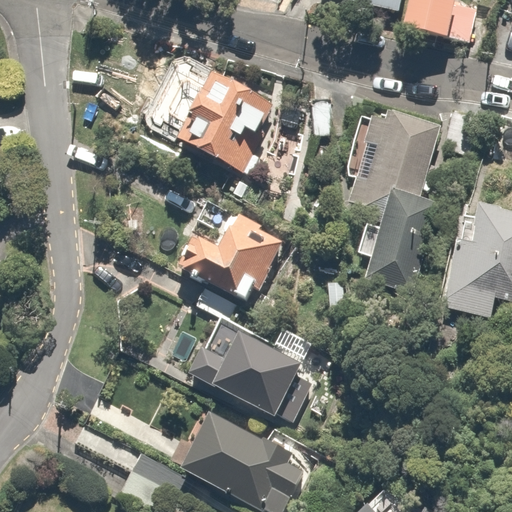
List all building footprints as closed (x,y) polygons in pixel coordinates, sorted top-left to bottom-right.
[(199,8),(169,0),(127,0),(120,27),(188,47),(199,8)] [(405,0),(337,0),(402,14),(405,0)] [(473,0),(411,0),(405,24),(469,42),(480,2),(473,0)] [(197,71),(174,114),(191,123),(182,140),(240,170),(278,97),(221,67),(214,80),(197,71)] [(373,120),(362,117),(347,174),(358,177),(353,200),(380,207),(385,185),(424,194),(442,123),(376,106),(373,120)] [(473,113),(453,108),(444,147),(464,152),(473,113)] [(511,158),(511,115),(501,113),(492,153),(511,158)] [(383,225),(368,222),(362,249),(372,251),(368,272),(413,282),(431,200),(391,191),(383,225)] [(490,297),(511,301),(511,212),(477,206),(471,239),(458,236),(445,307),(487,315),(490,297)] [(265,299),(282,236),(231,222),(227,240),(194,231),(181,277),(265,299)] [(227,353),(203,342),(189,372),(293,423),(323,362),(242,323),(227,353)] [(284,511),(312,455),(212,407),(183,467),(274,511),(284,511)] [(174,511),(191,481),(138,454),(116,497),(144,511),(174,511)] [(449,511),(428,499),(419,511),(449,511)] [(376,511),(370,503),(357,511),(376,511)]
